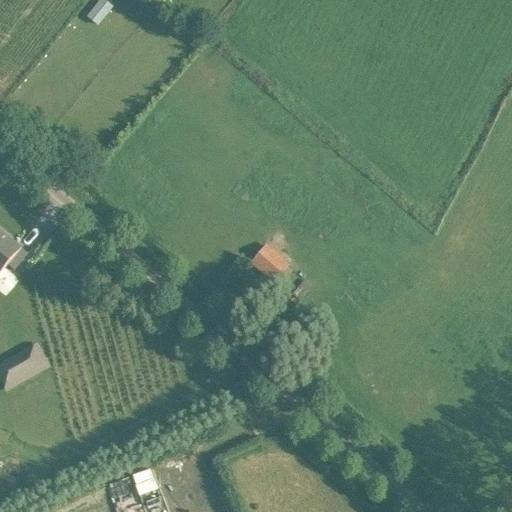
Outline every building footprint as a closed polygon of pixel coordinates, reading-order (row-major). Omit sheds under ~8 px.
[(98,26),(108,13),(97,4),(86,17),(98,26)] [(14,271),(27,254),(0,231),(0,273),(7,265),(14,271)] [(247,266),(239,274),(248,283),(256,274),(247,266)] [(23,380),(6,389),(7,390),(49,367),(37,346),(11,360),(23,380)] [(115,507),(160,498),(154,471),(109,480),(115,507)]
